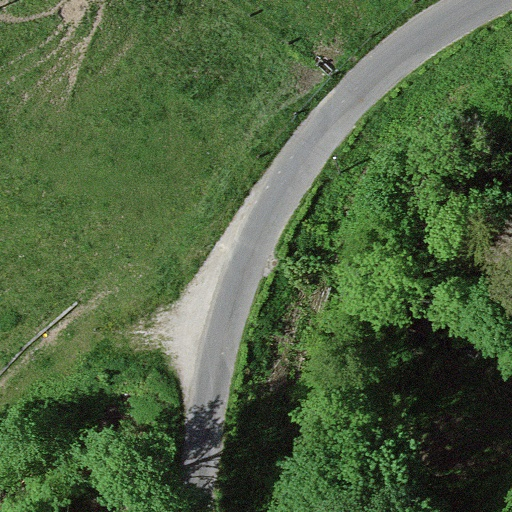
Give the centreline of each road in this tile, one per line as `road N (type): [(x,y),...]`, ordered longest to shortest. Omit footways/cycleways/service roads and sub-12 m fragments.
road 1 (unclassified): [(477,0),(367,78),(306,147),(253,234),(218,340),(193,511)]
road 2 (track): [(419,511),(392,484),(366,367),(373,298),(400,254),(464,213),(511,195)]
